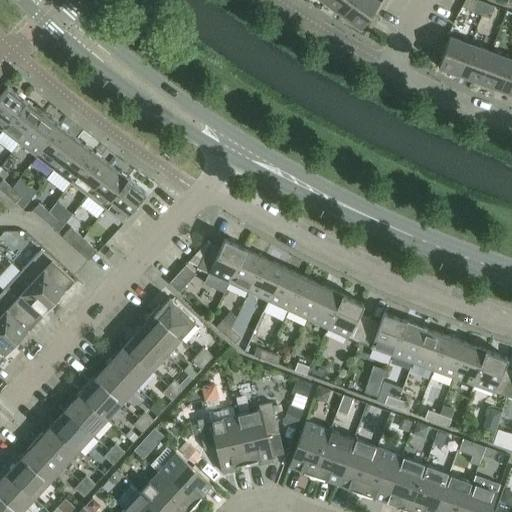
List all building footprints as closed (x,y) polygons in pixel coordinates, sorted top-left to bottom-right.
[(326,0),(325,3),(342,15),(353,0),(326,0)] [(376,0),(353,0),(342,15),(361,29),(380,3),(376,0)] [(475,0),(465,0),(461,8),(473,12),(477,1),(475,0)] [(473,12),(481,15),(486,4),(477,1),(473,12)] [(486,4),(481,15),(490,18),(494,7),(486,4)] [(438,67),(460,75),(471,45),(449,37),(438,67)] [(471,45),(460,75),(480,83),(491,52),(471,45)] [(491,52),(480,83),(500,90),(511,60),(491,52)] [(511,59),(511,60),(500,90),(511,94),(511,59)] [(0,95),(0,128),(2,130),(25,100),(7,86),(0,95)] [(25,100),(2,130),(19,143),(42,113),(25,100)] [(42,113),(19,143),(36,156),(59,126),(42,113)] [(59,126),(36,156),(54,169),(76,139),(59,126)] [(76,139),(54,169),(71,183),(94,152),(76,139)] [(94,152),(71,183),(88,196),(111,166),(94,152)] [(111,166),(88,196),(105,209),(128,179),(111,166)] [(128,179),(105,209),(123,223),(146,192),(128,179)] [(0,182),(0,189),(6,195),(12,188),(3,180),(0,182)] [(12,188),(6,195),(15,203),(21,197),(12,188)] [(33,210),(42,219),(48,212),(39,204),(33,210)] [(48,212),(42,219),(52,227),(58,221),(48,212)] [(62,237),(69,243),(77,233),(71,227),(62,237)] [(77,233),(69,243),(88,261),(97,251),(77,233)] [(198,268),(229,283),(245,249),(225,239),(220,248),(210,243),(198,268)] [(109,249),(104,255),(109,259),(114,253),(109,249)] [(245,249),(229,283),(249,292),(265,258),(245,249)] [(40,250),(21,271),(54,301),(73,280),(40,250)] [(265,258),(249,292),(268,301),(284,267),(265,258)] [(284,267),(268,301),(288,310),(304,276),(284,267)] [(21,271),(2,291),(35,321),(54,301),(21,271)] [(304,276),(288,310),(307,320),(323,285),(304,276)] [(323,285),(307,320),(327,329),(343,294),(323,285)] [(2,291),(0,293),(0,326),(17,342),(35,321),(2,291)] [(343,294),(327,329),(348,338),(359,343),(370,317),(359,313),(363,304),(343,294)] [(159,305),(152,313),(180,339),(196,322),(169,298),(161,306),(159,305)] [(370,317),(359,343),(370,348),(392,356),(405,320),(384,312),(380,322),(370,317)] [(147,322),(139,330),(166,355),(180,339),(152,313),(145,321),(147,322)] [(216,327),(225,335),(231,329),(222,320),(216,327)] [(405,320),(392,356),(412,363),(425,327),(405,320)] [(0,326),(0,360),(17,342),(0,326)] [(425,327),(412,363),(433,370),(446,335),(425,327)] [(231,329),(225,335),(235,344),(241,337),(231,329)] [(139,330),(125,346),(151,370),(166,355),(139,330)] [(446,335),(433,370),(453,378),(466,342),(446,335)] [(466,342),(453,378),(473,385),(486,350),(466,342)] [(125,346),(110,362),(136,386),(151,370),(125,346)] [(203,348),(198,354),(207,363),(213,357),(203,348)] [(254,356),(265,360),(268,352),(257,348),(254,356)] [(486,350),(473,385),(494,393),(506,397),(511,379),(511,369),(504,367),(507,357),(486,350)] [(268,352),(265,360),(277,365),(280,356),(268,352)] [(207,363),(198,354),(192,361),(201,369),(207,363)] [(110,362),(95,378),(122,403),(136,386),(110,362)] [(297,363),(294,371),(306,375),(309,367),(297,363)] [(95,378),(80,394),(107,419),(122,403),(95,378)] [(174,380),(168,386),(178,395),(184,389),(174,380)] [(299,382),(294,395),(306,400),(311,386),(299,382)] [(368,382),(364,393),(377,397),(381,386),(368,382)] [(214,385),(203,388),(207,406),(219,403),(214,385)] [(178,395),(168,386),(162,393),(172,401),(178,395)] [(318,386),(314,398),(320,401),(327,398),(330,390),(318,386)] [(80,394),(66,410),(92,435),(107,419),(80,394)] [(294,395),(290,406),(302,410),(306,400),(294,395)] [(343,395),(337,411),(347,415),(353,399),(343,395)] [(384,404),(396,408),(399,400),(387,395),(384,404)] [(399,400),(396,408),(408,412),(411,404),(399,400)] [(260,410),(235,416),(247,463),(260,460),(261,464),(273,461),(272,457),(284,454),(271,402),(259,405),(260,410)] [(443,405),(439,414),(451,419),(455,409),(443,405)] [(290,406),(283,425),(295,429),(302,410),(290,406)] [(66,410),(51,426),(78,450),(92,435),(66,410)] [(425,418),(436,423),(439,414),(428,410),(425,418)] [(145,412),(139,418),(148,427),(154,421),(145,412)] [(439,414),(436,423),(448,427),(451,419),(439,414)] [(247,463),(235,416),(211,422),(210,417),(197,420),(204,449),(216,446),(222,474),(235,471),(233,466),(247,463)] [(148,427),(139,418),(133,425),(142,433),(148,427)] [(405,419),(401,429),(409,432),(412,422),(405,419)] [(485,419),(481,431),(494,435),(498,424),(485,419)] [(300,471),(313,476),(330,431),(305,422),(289,466),(300,471)] [(416,423),(413,434),(419,436),(425,433),(427,427),(416,423)] [(42,433),(35,440),(63,466),(78,450),(51,426),(44,434),(42,433)] [(498,429),(493,443),(505,448),(510,433),(504,432),(498,429)] [(131,431),(126,436),(133,443),(138,438),(131,431)] [(330,431),(313,476),(327,481),(327,480),(337,484),(354,439),(330,431)] [(439,432),(434,444),(442,447),(447,435),(439,432)] [(354,439),(337,484),(347,488),(361,493),(377,448),(354,439)] [(29,450),(22,458),(48,482),(63,466),(35,440),(27,448),(29,450)] [(145,440),(135,451),(143,459),(153,448),(145,440)] [(115,444),(110,450),(119,459),(125,453),(115,444)] [(473,456),(470,463),(479,466),(483,456),(486,447),(484,447),(477,444),(473,456)] [(190,447),(183,454),(194,464),(201,457),(190,447)] [(486,447),(483,456),(487,458),(493,455),(495,450),(486,447)] [(377,448),(361,493),(374,498),(385,501),(402,457),(377,448)] [(119,459),(110,450),(104,457),(113,465),(119,459)] [(176,453),(158,473),(193,505),(203,495),(203,494),(211,486),(176,453)] [(402,457),(385,501),(395,505),(395,506),(409,510),(425,465),(402,457)] [(22,458),(7,474),(34,498),(48,482),(22,458)] [(425,465),(409,510),(413,511),(434,511),(449,474),(425,465)] [(158,473),(141,491),(163,511),(187,511),(193,505),(158,473)] [(7,474),(0,481),(0,496),(17,511),(21,511),(34,498),(7,474)] [(449,474),(434,511),(461,511),(473,483),(449,474)] [(86,476),(80,482),(90,491),(95,484),(86,476)] [(90,491),(80,482),(74,488),(84,497),(90,491)] [(106,482),(101,488),(111,496),(116,490),(106,482)] [(473,483),(461,511),(489,511),(497,492),(473,483)] [(511,492),(505,490),(500,502),(511,506),(511,505),(511,492)] [(163,511),(141,491),(124,510),(126,511),(163,511)] [(17,511),(0,496),(0,511),(17,511)] [(93,499),(86,507),(92,511),(94,511),(98,509),(98,504),(93,499)]
